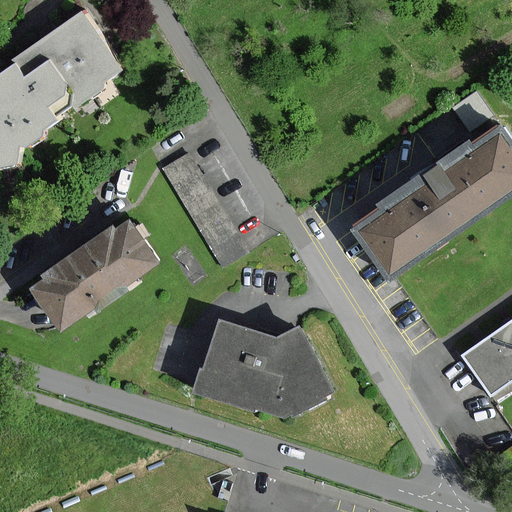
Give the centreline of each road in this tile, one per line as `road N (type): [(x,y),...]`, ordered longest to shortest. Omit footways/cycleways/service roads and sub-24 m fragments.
road 1 (residential): [(450,507),(451,490),(156,0)]
road 2 (unclassified): [(450,507),(0,361)]
